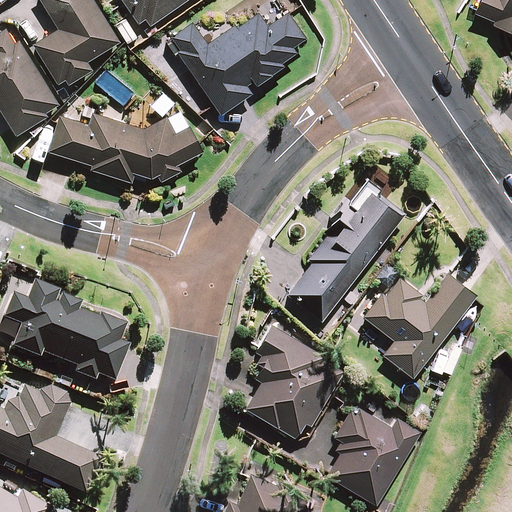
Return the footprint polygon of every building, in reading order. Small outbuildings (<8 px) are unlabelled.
[(38,0),(57,30),(32,46),(56,85),(66,78),(69,84),(89,72),(84,63),(117,43),(90,0),(38,0)] [(119,0),(137,25),(144,20),(148,26),(186,0),(119,0)] [(511,0),(478,0),(472,13),(491,22),(490,25),(511,34),(511,0)] [(253,86),(282,65),(279,62),(293,52),(290,48),(304,39),(286,13),(267,26),(256,10),(206,46),(190,24),(167,41),(219,116),(249,95),(246,91),(243,86),(250,81),(253,86)] [(59,108),(7,26),(0,30),(0,113),(15,136),(59,108)] [(151,179),(156,177),(158,182),(178,173),(174,165),(198,154),(187,129),(172,136),(164,118),(140,128),(124,124),(91,114),(87,126),(58,117),(47,152),(91,166),(89,170),(128,182),(135,174),(151,179)] [(284,296),(319,322),(402,212),(376,192),(371,197),(363,191),(353,204),(345,197),(330,217),(335,220),(305,260),(309,263),(284,296)] [(467,304),(473,295),(446,274),(445,273),(423,302),(416,297),(419,293),(397,277),(383,295),(379,292),(359,318),(390,341),(379,355),(410,378),(467,304)] [(95,375),(111,381),(126,345),(117,342),(124,325),(97,314),(96,317),(76,309),(78,303),(58,295),(55,302),(52,301),(56,291),(36,283),(30,281),(23,299),(9,294),(0,317),(0,318),(17,325),(9,347),(37,358),(39,353),(74,366),(71,373),(92,381),(95,375)] [(308,426),(340,370),(320,359),(322,355),(268,324),(252,352),(258,355),(252,364),(258,367),(251,378),(257,382),(242,409),(292,438),(301,422),(308,426)] [(0,457),(82,495),(99,459),(53,438),(68,405),(63,393),(48,387),(37,391),(36,394),(21,387),(16,398),(4,402),(0,409),(0,457)] [(324,475),(372,504),(417,431),(394,417),(389,427),(358,408),(355,413),(348,409),(331,436),(338,440),(333,450),(337,453),(324,475)] [(305,511),(300,499),(303,492),(278,481),(276,486),(246,473),(245,476),(233,503),(226,500),(220,511),(305,511)] [(0,511),(47,511),(50,509),(19,490),(14,499),(0,490),(0,511)]
